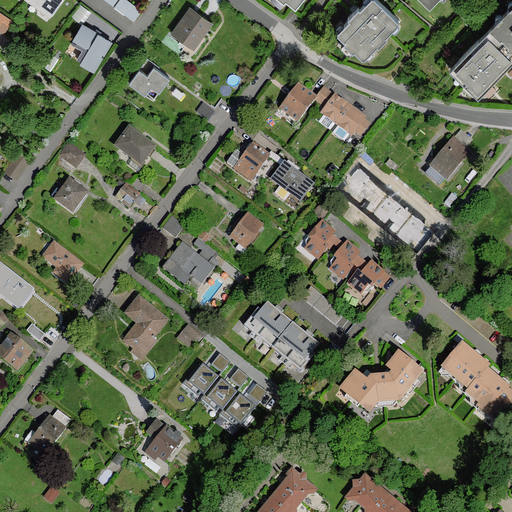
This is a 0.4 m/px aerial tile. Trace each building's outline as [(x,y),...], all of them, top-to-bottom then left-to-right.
[(64,0),(44,0),(40,6),(53,15),(64,0)] [(143,12),(127,0),(121,0),(116,7),(135,22),(143,12)] [(382,3),(379,0),(367,0),(361,8),(359,6),(356,10),(354,12),(348,17),(350,19),(337,32),(346,40),(344,42),(353,51),(355,50),(364,58),(377,44),(379,46),(388,36),(387,35),(389,32),(401,21),(382,3)] [(76,14),(87,20),(93,9),(83,3),(76,14)] [(511,5),(490,28),(511,49),(511,5)] [(212,22),(192,8),(173,33),(191,46),(202,30),(205,31),(212,22)] [(0,29),(4,33),(12,21),(0,13),(0,29)] [(83,25),(75,38),(87,45),(78,60),(94,70),(111,42),(83,25)] [(511,49),(490,28),(484,34),(483,36),(486,39),(489,36),(511,57),(511,49)] [(486,39),(483,36),(480,38),(450,69),(464,83),(479,98),(509,67),(511,63),(511,57),(489,36),(486,39)] [(56,57),(47,51),(38,63),(47,69),(56,57)] [(140,70),(130,83),(146,95),(152,87),(160,93),(170,79),(154,67),(148,76),(140,70)] [(299,85),(281,109),(299,122),(315,100),(317,99),(299,85)] [(317,99),(315,100),(321,104),(330,93),(324,88),(317,99)] [(327,109),(336,97),(330,93),(321,104),(327,109)] [(350,108),(336,97),(327,109),(323,114),(338,125),(350,108)] [(204,103),(197,113),(209,121),(216,112),(204,103)] [(365,118),(350,108),(338,125),(349,133),(352,136),(355,133),(364,119),(365,118)] [(370,124),(364,119),(355,133),(360,137),(370,124)] [(349,133),(338,125),(333,132),(344,141),(349,133)] [(130,129),(117,146),(133,159),(135,157),(143,163),(155,148),(130,129)] [(454,140),(466,150),(474,141),(462,131),(454,140)] [(454,140),(432,166),(448,179),(469,153),(466,150),(454,140)] [(70,144),(61,156),(77,168),(85,156),(70,144)] [(236,153),(228,164),(252,181),(269,157),(254,146),(244,159),(236,153)] [(31,161),(18,152),(4,172),(17,181),(31,161)] [(145,164),(143,163),(135,157),(133,159),(129,165),(139,172),(145,164)] [(311,186),(285,167),(275,180),(282,185),(292,193),(301,200),(311,186)] [(137,178),(132,185),(142,192),(146,186),(137,178)] [(70,181),(56,200),(73,213),(87,194),(70,181)] [(393,215),(387,222),(404,236),(425,211),(392,183),(377,202),(393,215)] [(139,195),(127,185),(118,197),(130,207),(139,195)] [(292,193),(282,185),(276,193),(286,201),(292,193)] [(323,218),(328,210),(321,205),(316,213),(323,218)] [(263,227),(248,216),(232,237),(241,244),(245,239),(250,243),(263,227)] [(186,226),(173,217),(164,229),(177,238),(186,226)] [(334,233),(322,223),(303,246),(319,259),(327,248),(324,245),(333,234),(334,233)] [(204,232),(200,237),(206,242),(210,237),(204,232)] [(324,245),(327,248),(330,250),(334,245),(341,250),(346,245),(333,234),(324,245)] [(218,253),(201,240),(196,246),(213,259),(218,253)] [(184,243),(164,268),(186,285),(192,277),(202,284),(215,268),(184,243)] [(341,250),(328,266),(344,279),(352,268),(349,265),(357,255),(359,253),(347,243),(346,245),(341,250)] [(82,266),(55,244),(45,257),(59,268),(56,273),(69,283),(82,266)] [(355,270),(363,261),(357,255),(349,265),(352,268),(355,270)] [(355,270),(358,273),(361,276),(370,266),(363,261),(355,270)] [(361,276),(358,273),(350,283),(365,296),(375,284),(383,273),(372,263),(370,266),(361,276)] [(7,277),(0,270),(0,292),(11,302),(24,288),(18,283),(20,281),(11,273),(7,277)] [(389,278),(383,273),(375,284),(381,289),(389,278)] [(342,326),(350,316),(313,286),(305,296),(342,326)] [(170,321),(139,296),(124,314),(136,324),(122,341),(132,350),(130,353),(141,362),(158,341),(155,339),(170,321)] [(276,310),(268,303),(262,311),(259,309),(245,326),(273,349),(294,324),(281,314),(272,325),(267,321),(276,310)] [(32,324),(27,331),(40,342),(45,335),(32,324)] [(306,334),(294,324),(273,349),(301,373),(316,355),(313,352),(319,344),(311,338),(302,350),(297,346),(306,334)] [(188,325),(177,338),(188,348),(199,335),(188,325)] [(29,349),(12,336),(0,351),(0,355),(18,370),(24,362),(21,359),(29,349)] [(468,350),(462,346),(453,357),(444,368),(456,379),(470,390),(487,370),(489,367),(482,361),(476,368),(465,359),(471,352),(468,350)] [(482,361),(471,352),(465,359),(476,368),(482,361)] [(417,369),(400,354),(389,368),(396,374),(386,385),(373,386),(361,376),(356,373),(351,379),(342,390),(354,400),(369,413),(379,402),(385,402),(400,400),(411,387),(422,373),(417,369)] [(259,398),(220,367),(200,391),(217,404),(223,395),(246,413),(259,398)] [(487,370),(470,390),(468,393),(481,404),(478,407),(492,418),(500,408),(505,412),(511,403),(511,394),(505,388),(502,386),(500,390),(503,392),(500,396),(497,396),(492,392),(500,381),(487,370)] [(506,386),(500,381),(492,392),(497,396),(500,396),(503,392),(500,390),(502,386),(505,388),(506,386)] [(32,431),(25,440),(46,456),(66,429),(49,416),(36,434),(32,431)] [(158,438),(165,429),(157,423),(149,432),(158,438)] [(183,440),(167,427),(165,429),(158,438),(150,449),(166,462),(183,440)] [(124,458),(118,454),(114,460),(120,464),(124,458)] [(299,476),(292,469),(287,476),(290,478),(282,486),(301,502),(309,493),(311,495),(315,494),(317,491),(306,482),(305,477),(303,475),(299,476)] [(378,487),(366,476),(361,482),(357,482),(355,484),(355,488),(346,499),(350,502),(353,502),(355,500),(362,506),(378,487)] [(295,510),(301,502),(282,486),(272,499),(287,511),(297,511),(295,510)] [(378,487),(362,506),(367,510),(365,511),(373,511),(388,495),(378,487)] [(391,511),(398,504),(388,495),(373,511),(391,511)] [(287,511),(272,499),(261,511),(262,511),(287,511)]
